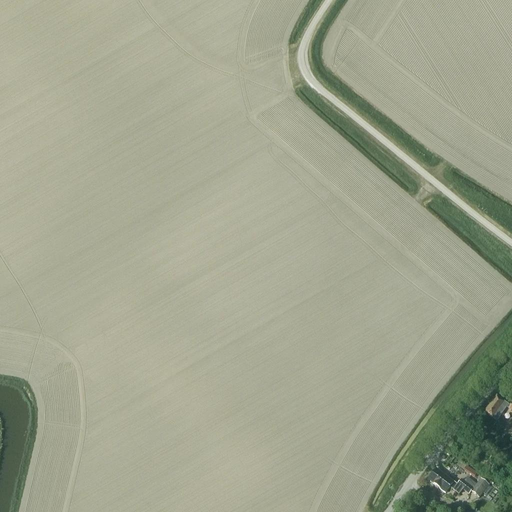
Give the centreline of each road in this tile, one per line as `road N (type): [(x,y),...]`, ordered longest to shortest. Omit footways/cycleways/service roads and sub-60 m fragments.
road 1 (unclassified): [(511,242),(313,81),(302,63),(306,41),(331,0)]
road 2 (unclassified): [(389,511),(511,361)]
